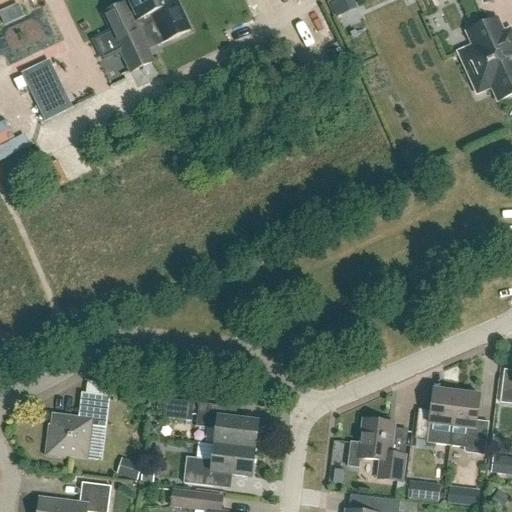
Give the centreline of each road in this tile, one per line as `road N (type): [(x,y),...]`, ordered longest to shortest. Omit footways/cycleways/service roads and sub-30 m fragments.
road 1 (residential): [(301,413),(247,351),(130,341),(0,406)]
road 2 (residential): [(301,413),(511,323)]
